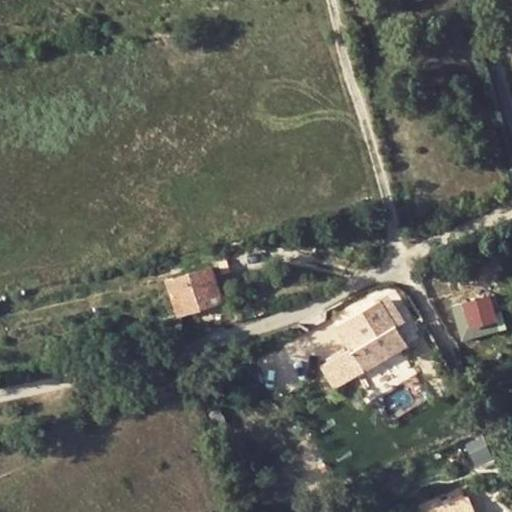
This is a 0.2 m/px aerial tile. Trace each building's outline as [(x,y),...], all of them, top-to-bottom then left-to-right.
[(210,267),(166,280),(178,314),(220,299),(210,267)] [(460,300),(471,338),(503,328),(492,290),(460,300)] [(395,324),(394,325),(395,326),(404,322),(387,294),(380,298),(395,324)] [(395,324),(380,298),(336,325),(349,348),(320,366),(333,388),(356,374),(362,385),(368,382),(361,370),(398,348),(386,329),(394,325),(395,324)] [(395,326),(394,325),(386,329),(398,348),(405,344),(395,326)] [(218,411),(208,414),(213,429),(223,426),(218,411)] [(473,511),(467,497),(430,511),(473,511)]
